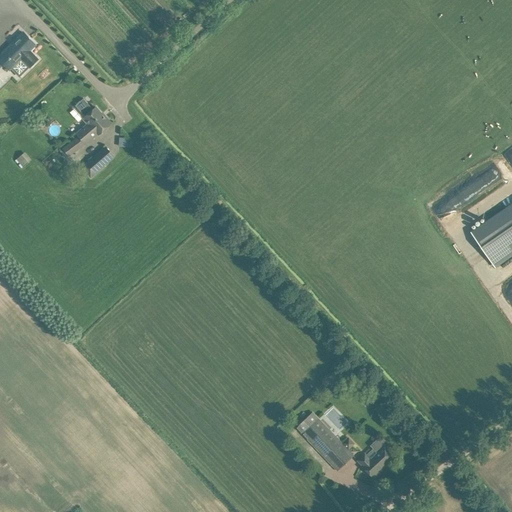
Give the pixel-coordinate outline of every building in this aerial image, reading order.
[(39,59),(30,50),(35,45),(24,32),(0,54),(0,68),(5,64),(10,69),(20,59),(29,68),(39,59)] [(80,137),(64,149),(66,152),(69,156),(86,143),(87,144),(97,135),(98,136),(104,130),(112,124),(105,116),(104,117),(96,107),(93,109),(84,98),(76,105),(85,116),(90,123),(77,134),(80,137)] [(131,137),(118,137),(118,146),(131,146),(131,137)] [(16,159),(23,167),(31,160),(25,152),(16,159)] [(91,177),(107,163),(98,153),(82,167),(91,177)] [(472,182),(477,190),(488,183),(484,175),(472,182)] [(472,184),(454,193),(459,205),(478,195),(472,184)] [(511,202),(470,232),(495,268),(511,255),(511,202)] [(354,454),(318,417),(313,412),(296,427),(302,433),(338,470),(354,454)] [(381,419),(373,417),(371,425),(379,428),(381,419)] [(373,477),(395,456),(385,446),(387,444),(380,438),(374,444),(379,450),(371,458),(366,452),(358,460),(362,465),(373,477)]
